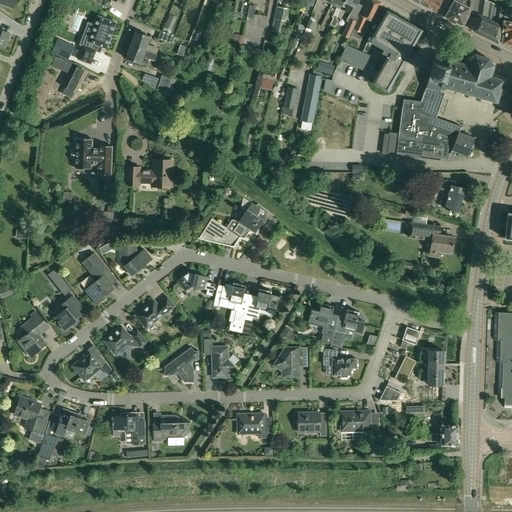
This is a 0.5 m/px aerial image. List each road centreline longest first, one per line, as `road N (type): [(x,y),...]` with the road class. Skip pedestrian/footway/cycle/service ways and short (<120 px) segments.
road 1 (residential): [(231,399),(86,401),(65,394),(50,367),(177,260),(305,284)]
road 2 (residential): [(231,399),(356,395),(394,306)]
road 3 (secondary): [(474,327),(491,209),(511,158)]
road 4 (secondary): [(511,62),(391,0)]
road 5 (residential): [(0,119),(42,0)]
